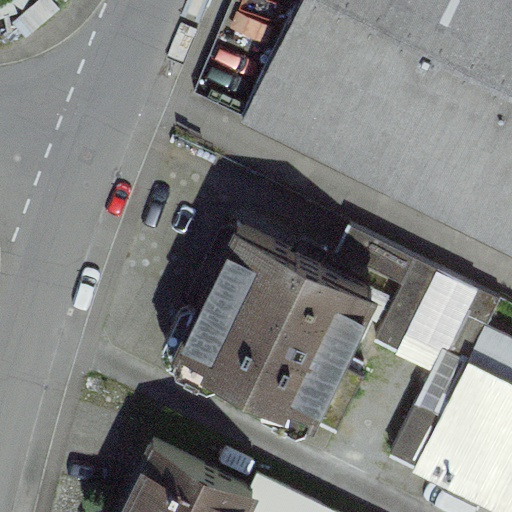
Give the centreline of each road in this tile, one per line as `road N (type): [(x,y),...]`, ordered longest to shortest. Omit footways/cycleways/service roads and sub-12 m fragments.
road 1 (residential): [(90,158),(0,444)]
road 2 (residential): [(155,0),(90,158)]
